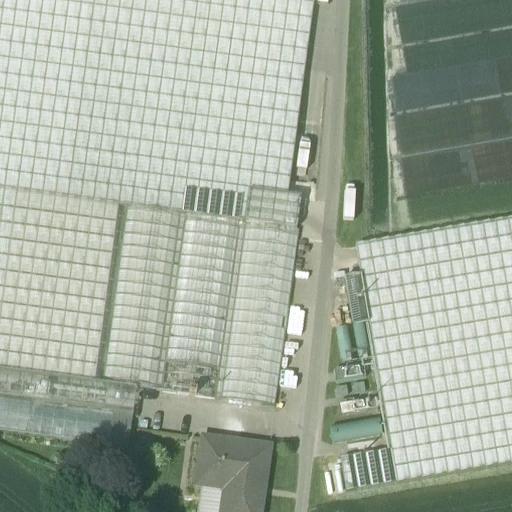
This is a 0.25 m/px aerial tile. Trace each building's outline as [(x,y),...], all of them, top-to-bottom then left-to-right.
[(0,0),(0,192),(17,194),(185,217),(239,224),(244,225),(296,232),(300,199),(288,197),(314,0),(0,0)] [(0,318),(17,194),(0,192),(0,318)] [(0,372),(135,391),(160,394),(185,217),(17,194),(0,318),(0,372)] [(160,394),(214,401),(239,224),(185,217),(160,394)] [(340,462),(345,495),(511,465),(511,221),(355,248),(360,278),(368,325),(390,453),(340,462)] [(214,401),(220,402),(244,225),(239,224),(214,401)] [(296,232),(244,225),(220,402),(275,410),(299,233),(296,232)] [(351,328),(368,325),(360,278),(344,281),(351,328)] [(361,369),(333,374),(335,386),(363,381),(361,369)] [(132,414),(135,391),(0,372),(0,396),(132,414)] [(0,434),(127,451),(132,414),(0,396),(0,434)] [(339,408),(341,418),(376,412),(375,402),(339,408)] [(365,438),(363,427),(330,432),(331,444),(365,438)] [(260,511),(269,450),(202,441),(195,488),(200,489),(224,492),(221,511),(260,511)] [(196,511),(221,511),(224,492),(200,489),(196,511)]
